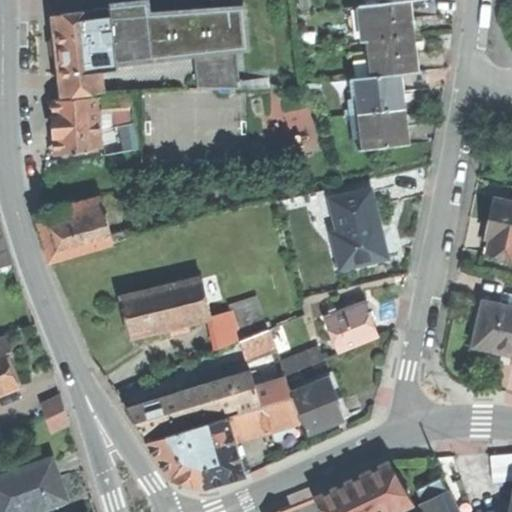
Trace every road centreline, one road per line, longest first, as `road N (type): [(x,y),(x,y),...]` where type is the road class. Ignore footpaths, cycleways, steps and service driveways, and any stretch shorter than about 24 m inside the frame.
road 1 (residential): [(401,430),(409,355),(470,74)]
road 2 (secondary): [(98,417),(31,259),(6,158)]
road 3 (residential): [(401,430),(223,511)]
road 4 (secondary): [(6,158),(0,0)]
